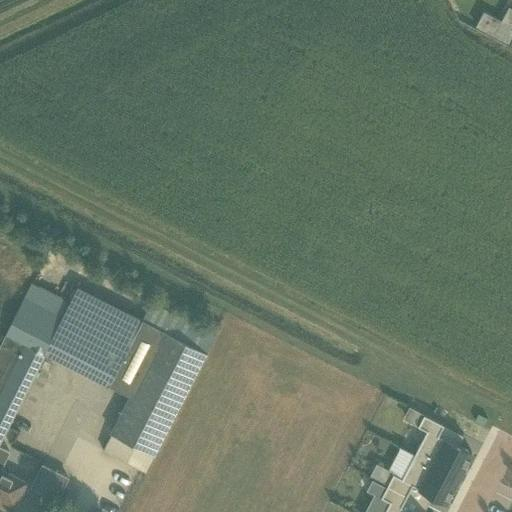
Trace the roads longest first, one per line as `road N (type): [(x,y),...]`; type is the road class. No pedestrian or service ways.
road 1 (residential): [(511,292),(341,235),(107,85),(289,0)]
road 2 (residential): [(314,0),(376,134),(479,167),(511,189)]
